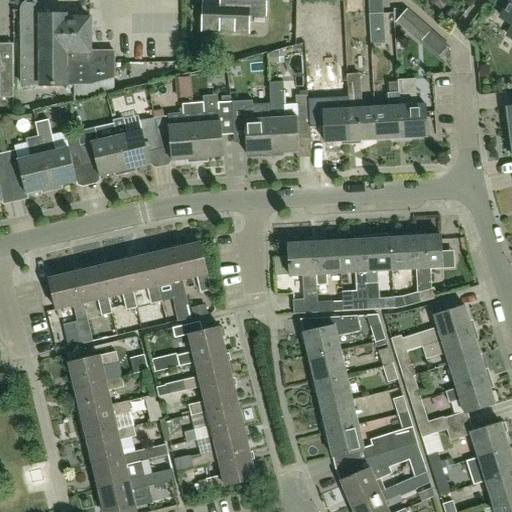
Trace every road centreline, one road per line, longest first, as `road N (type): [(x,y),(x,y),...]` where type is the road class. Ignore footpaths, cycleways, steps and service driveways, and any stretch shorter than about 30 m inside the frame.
road 1 (residential): [(254,199),(146,210),(0,247)]
road 2 (residential): [(476,184),(254,199)]
road 3 (residential): [(476,184),(460,42)]
road 4 (residential): [(511,302),(476,184)]
